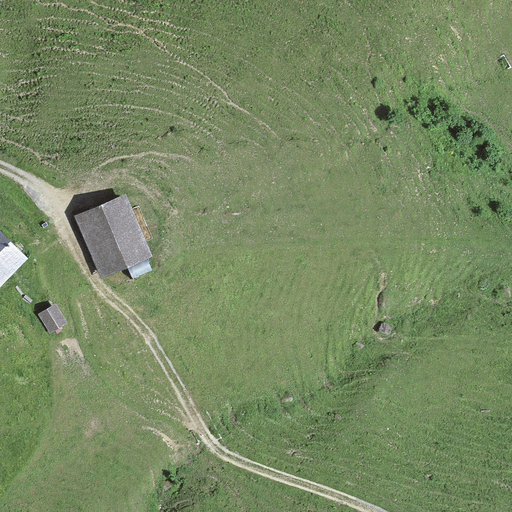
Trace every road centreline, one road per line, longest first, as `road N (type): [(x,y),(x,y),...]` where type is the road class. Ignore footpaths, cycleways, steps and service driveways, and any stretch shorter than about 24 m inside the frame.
road 1 (track): [(83,260),(141,328),(212,447),(377,511)]
road 2 (track): [(83,260),(46,189),(0,170)]
